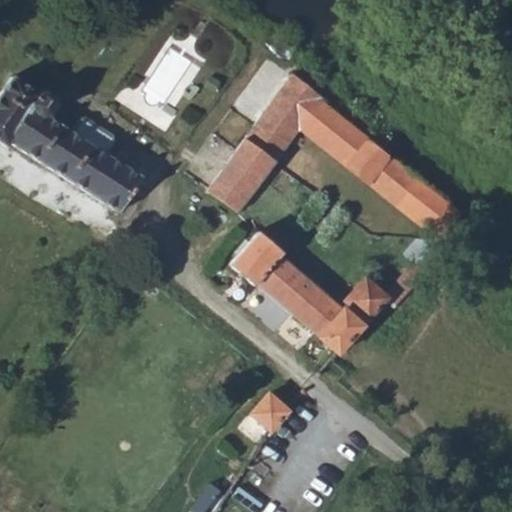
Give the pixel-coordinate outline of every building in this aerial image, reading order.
[(5,78),(0,86),(0,145),(113,215),(135,180),(101,158),(110,144),(109,139),(82,120),(76,122),(67,135),(42,118),(50,106),(50,99),(40,92),(33,93),(32,94),(5,78)] [(297,132),(434,243),(456,218),(290,80),(201,194),(231,216),(297,132)] [(224,269),(333,356),(385,304),(381,299),(364,282),(342,301),(345,303),(338,309),(321,296),(302,280),(274,258),(276,255),(268,248),(259,241),(251,235),(224,269)] [(264,236),(259,241),(268,248),(272,242),(264,236)] [(407,265),(381,299),(385,304),(394,311),(421,277),(413,269),(407,265)] [(305,275),(302,280),(321,296),(325,290),(305,275)] [(245,415),(264,432),(282,413),(263,395),(245,415)]
